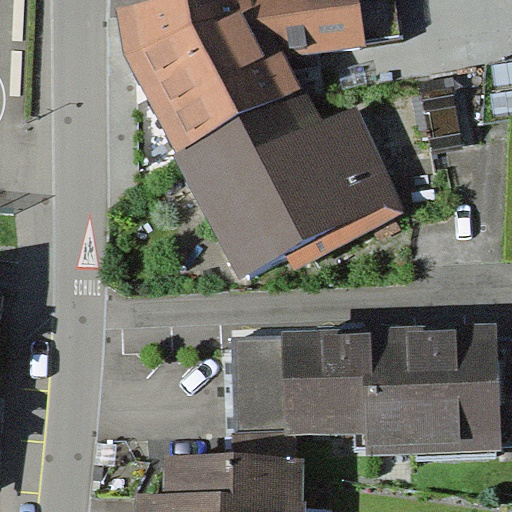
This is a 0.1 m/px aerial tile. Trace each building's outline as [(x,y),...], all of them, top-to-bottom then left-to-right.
[(181,0),(183,9),(237,2),(251,0),(181,0)] [(237,2),(183,9),(110,20),(115,68),(238,14),(237,2)] [(291,108),(238,14),(115,68),(170,165),(291,108)] [(305,102),(291,108),(170,165),(232,296),(398,218),(344,113),(320,124),(305,102)] [(511,338),(500,339),(502,443),(511,443),(511,338)] [(496,465),(493,346),(350,350),(352,440),(353,469),(496,465)] [(352,440),(350,350),(266,351),(268,442),(352,440)] [(299,511),(301,476),(138,468),(129,511),(299,511)]
